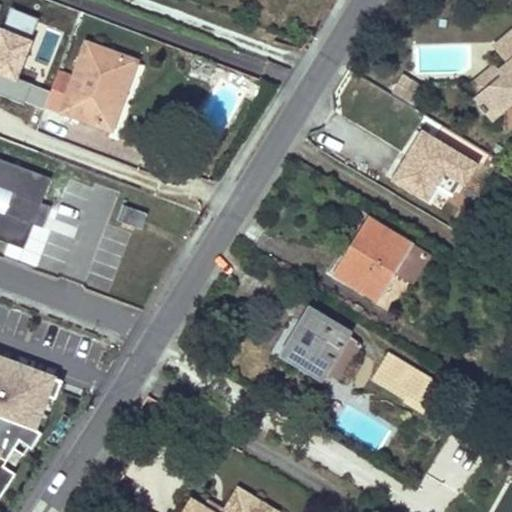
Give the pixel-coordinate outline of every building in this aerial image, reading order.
[(253,23),(265,28),(269,17),(257,12),(253,23)] [(511,32),(492,49),(506,67),(495,76),(500,81),(476,100),(472,104),(490,125),(511,106),(511,32)] [(135,61),(110,52),(85,43),(71,82),(55,76),(8,59),(11,51),(0,46),(0,88),(23,97),(37,102),(32,115),(55,123),(60,111),(109,130),(118,106),(111,104),(121,78),(128,80),(135,61)] [(58,68),(11,51),(8,59),(55,76),(58,68)] [(490,70),(466,89),(476,100),(500,81),(495,76),(490,70)] [(412,105),(422,89),(409,82),(405,88),(401,86),(404,79),(398,75),(389,90),(412,105)] [(111,104),(118,106),(128,80),(121,78),(111,104)] [(405,88),(409,82),(404,79),(401,86),(405,88)] [(23,97),(18,110),(32,115),(37,102),(23,97)] [(424,147),(431,137),(422,131),(416,142),(424,147)] [(435,183),(443,188),(451,193),(470,161),(431,137),(424,147),(416,142),(392,180),(425,200),(435,183)] [(30,224),(38,202),(48,177),(0,159),(0,238),(22,247),(30,224)] [(511,198),(511,181),(498,172),(490,185),(511,198)] [(48,206),(38,202),(30,224),(40,228),(48,206)] [(140,227),(145,213),(122,205),(118,219),(140,227)] [(351,253),(344,264),(337,275),(374,299),(392,270),(409,281),(424,256),(366,219),(347,250),(351,253)] [(285,353),(303,364),(322,375),(325,371),(346,334),(348,332),(310,309),(285,353)] [(356,340),(352,338),(346,334),(325,371),(336,378),(358,344),(356,340)] [(406,402),(419,410),(432,418),(448,393),(387,355),(375,375),(409,396),(406,402)] [(0,498),(15,476),(2,468),(18,443),(31,451),(41,436),(34,431),(46,399),(55,402),(62,384),(0,360),(0,498)] [(44,432),(55,402),(46,399),(34,431),(41,436),(44,432)] [(15,476),(31,451),(18,443),(2,468),(15,476)] [(149,511),(275,511),(275,509),(245,490),(231,495),(224,507),(221,511),(216,511),(203,504),(198,501),(186,504),(181,511),(151,511),(150,511),(149,511)] [(216,511),(221,511),(224,507),(208,497),(203,504),(216,511)]
